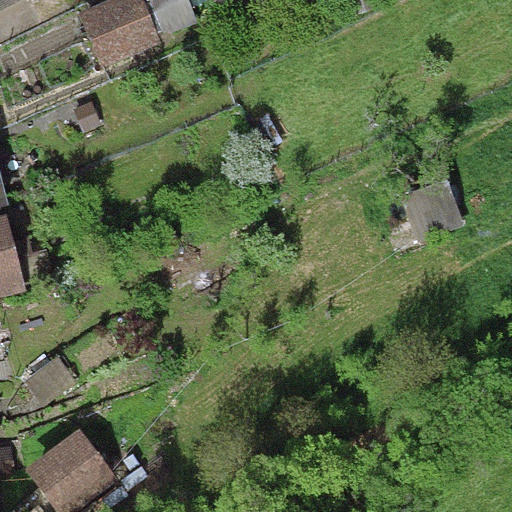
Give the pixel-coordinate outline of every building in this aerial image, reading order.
[(0,0),(0,9),(19,0),(0,0)] [(144,0),(110,0),(79,14),(103,68),(163,42),(144,0)] [(91,101),(73,109),(84,132),(101,125),(91,101)] [(0,206),(9,205),(0,172),(0,206)] [(465,224),(448,178),(402,195),(418,241),(465,224)] [(0,297),(27,291),(7,212),(0,214),(0,297)] [(78,382),(58,356),(25,381),(45,407),(78,382)] [(80,430),(30,470),(44,488),(62,511),(67,511),(115,475),(80,430)] [(0,473),(15,472),(12,446),(0,446),(0,473)]
